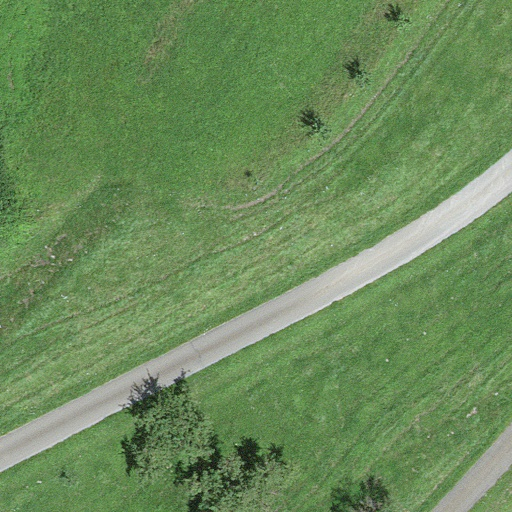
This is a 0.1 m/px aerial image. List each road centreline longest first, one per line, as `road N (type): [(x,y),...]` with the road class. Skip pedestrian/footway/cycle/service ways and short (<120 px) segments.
road 1 (track): [(0,459),(393,250),(511,165)]
road 2 (track): [(0,312),(126,174)]
